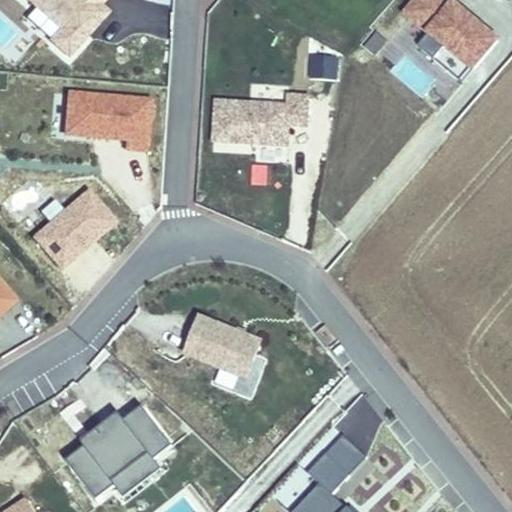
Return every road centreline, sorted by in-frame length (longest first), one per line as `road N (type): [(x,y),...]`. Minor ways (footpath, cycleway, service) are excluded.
road 1 (residential): [(183,233),(210,233),(294,262),(492,511)]
road 2 (residential): [(0,389),(83,333),(155,251),(183,233)]
road 3 (residential): [(183,233),(200,0)]
